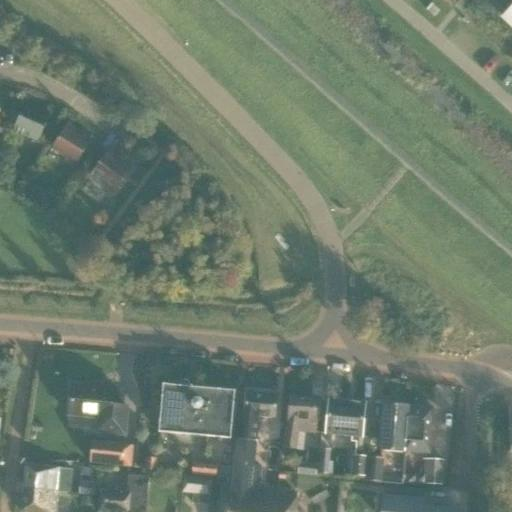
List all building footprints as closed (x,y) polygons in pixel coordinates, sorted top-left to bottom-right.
[(511,1),(500,15),(511,26),(511,1)] [(51,114),(26,103),(16,125),(31,132),(29,138),(38,142),(51,114)] [(66,160),(74,166),(91,139),(68,125),(54,146),(69,155),(66,160)] [(94,171),(108,181),(104,187),(112,193),(131,167),(109,151),(94,171)] [(166,433),(184,435),(188,388),(163,385),(159,433),(166,433)] [(116,389),(100,387),(99,389),(72,386),(69,416),(99,419),(97,433),(125,436),(128,408),(114,407),(116,389)] [(212,390),(188,388),(184,435),(208,437),(212,390)] [(236,392),(212,390),(208,437),(227,439),(226,446),(231,447),(230,453),(236,454),(237,442),(239,431),(232,430),(236,392)] [(239,431),(237,442),(258,444),(260,418),(276,419),(278,396),(246,393),(244,416),(240,416),(239,431)] [(322,400),(291,397),(288,430),(286,429),(284,449),(296,450),(298,432),(315,433),(317,422),(320,422),(322,400)] [(365,404),(330,401),(327,434),(362,438),(365,404)] [(404,452),(405,441),(408,407),(384,405),(381,439),(382,439),(381,450),(392,451),(404,452)] [(408,407),(405,441),(404,452),(414,453),(429,455),(433,410),(408,407)] [(41,433),(43,425),(33,424),(32,432),(41,433)] [(134,446),(92,442),(90,463),(131,467),(134,446)] [(258,444),(237,442),(236,454),(235,467),(234,478),(233,488),(221,487),(218,511),(295,511),(297,495),(259,491),(261,467),(256,467),(258,444)] [(351,476),(365,477),(367,458),(353,456),(351,476)] [(145,469),(156,470),(157,459),(146,458),(145,469)] [(384,459),(368,458),(366,481),(382,483),(384,459)] [(444,461),(425,460),(424,476),(424,485),(442,486),(444,461)] [(193,475),(204,476),(205,465),(194,464),(193,475)] [(315,476),(317,466),(299,464),(298,474),(315,476)] [(205,465),(204,476),(210,476),(216,477),(217,466),(205,465)] [(24,489),(59,493),(69,494),(70,483),(60,482),(62,470),(27,466),(24,489)] [(217,466),(216,477),(234,478),(235,467),(217,466)] [(82,468),(81,476),(89,477),(90,469),(82,468)] [(415,485),(415,475),(406,475),(406,484),(415,485)] [(424,485),(424,476),(415,475),(415,485),(424,485)] [(99,511),(127,511),(128,509),(146,511),(149,479),(130,477),(129,493),(101,491),(99,511)] [(184,477),(182,492),(193,493),(194,478),(184,477)] [(57,511),(59,493),(24,489),(21,511),(57,511)] [(93,508),(94,498),(82,497),(80,506),(93,508)] [(385,498),(383,511),(441,511),(422,510),(423,502),(385,498)]
